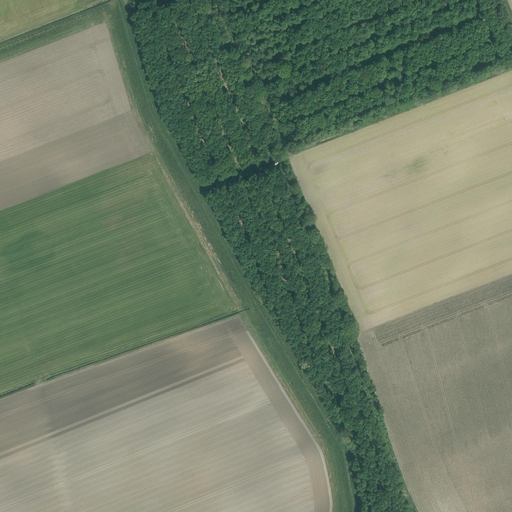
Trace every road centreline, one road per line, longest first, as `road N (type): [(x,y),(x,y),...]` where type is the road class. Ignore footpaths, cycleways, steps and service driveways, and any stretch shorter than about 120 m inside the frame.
road 1 (track): [(197,187),(347,449),(357,511)]
road 2 (track): [(122,0),(155,111),(197,187)]
